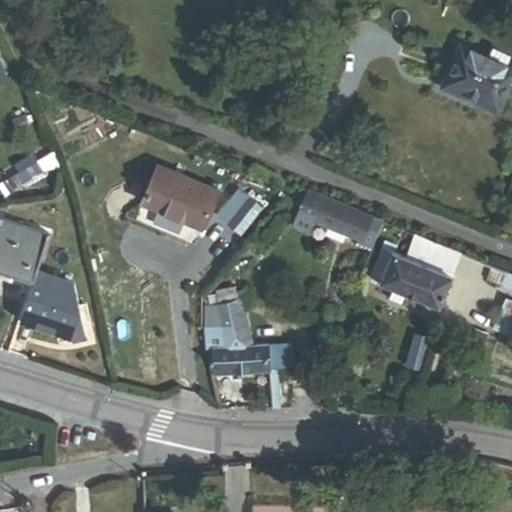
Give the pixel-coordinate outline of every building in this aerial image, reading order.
[(476,103),(497,112),(511,80),(511,68),(460,46),(444,83),(479,98),(476,103)] [(476,103),(479,98),(444,83),(442,88),(476,103)] [(49,170),(59,164),(54,152),(43,158),(49,170)] [(22,178),(24,182),(44,171),(38,161),(19,172),(22,178)] [(143,204),(202,229),(218,191),(159,167),(143,204)] [(11,185),(22,178),(19,172),(7,179),(11,185)] [(0,199),(15,191),(11,185),(7,179),(0,183),(0,199)] [(216,217),(227,226),(248,200),(236,191),(216,217)] [(361,239),(370,217),(307,191),(298,213),(299,213),(312,219),(329,226),(347,233),(360,239),(361,239)] [(227,226),(239,236),(261,209),(249,199),(248,200),(227,226)] [(307,231),(312,219),(299,213),(294,225),(307,231)] [(372,248),(383,222),(370,217),(361,239),(360,239),(359,242),(372,248)] [(0,272),(32,284),(36,272),(48,235),(1,220),(0,221),(0,272)] [(343,242),(347,233),(329,226),(325,235),(343,242)] [(406,294),(440,307),(461,255),(417,237),(408,259),(394,253),(383,248),(370,279),(393,288),(406,294)] [(383,248),(394,253),(397,246),(386,241),(383,248)] [(501,285),(506,273),(492,267),(484,288),(498,293),(501,285)] [(73,340),(86,337),(74,285),(36,272),(32,284),(20,323),(34,328),(36,323),(56,331),(70,328),(73,340)] [(511,289),(511,275),(506,273),(501,285),(511,289)] [(238,302),(234,287),(217,290),(217,293),(210,295),(208,329),(211,326),(212,308),(238,302)] [(390,297),(403,302),(406,294),(393,288),(390,297)] [(511,336),(511,300),(505,298),(492,329),(511,336)] [(231,347),(251,346),(241,301),(238,302),(212,308),(211,326),(226,325),(231,347)] [(34,328),(73,340),(70,328),(56,331),(36,323),(34,328)] [(270,372),(270,370),(268,345),(251,346),(231,347),(226,325),(211,326),(212,354),(214,374),(232,373),(241,373),(270,372)] [(272,408),(279,408),(278,369),(270,370),(270,372),(272,408)] [(347,487),(373,506),(377,453),(349,454),(347,487)] [(434,501),(446,502),(449,478),(437,476),(434,501)] [(450,503),(462,504),(464,479),(453,478),(450,503)]
